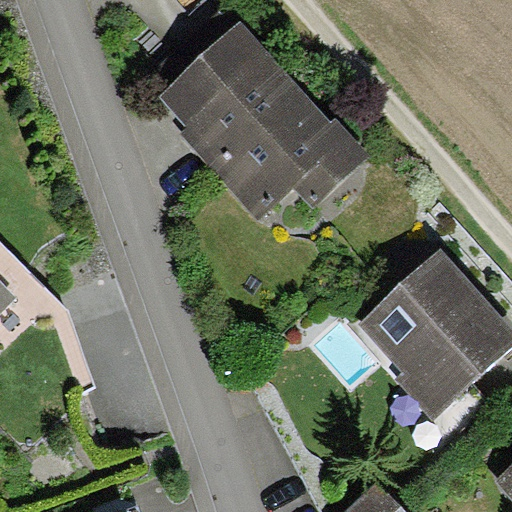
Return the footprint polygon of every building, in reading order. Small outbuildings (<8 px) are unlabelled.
[(359,165),(239,33),(167,98),(192,125),(181,135),(204,160),(259,221),(298,186),(315,205),(359,165)] [(511,347),(439,263),(362,329),(435,414),(477,379),(511,348),(511,347)] [(0,315),(15,301),(0,285),(0,315)] [(511,511),(511,476),(502,485),(511,496),(511,511)] [(395,511),(380,495),(361,511),(395,511)]
